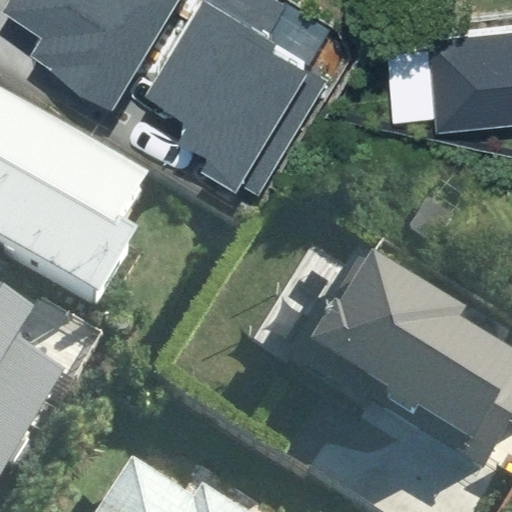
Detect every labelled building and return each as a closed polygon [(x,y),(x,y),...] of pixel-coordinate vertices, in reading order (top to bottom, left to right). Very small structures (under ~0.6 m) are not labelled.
[(43,0),(48,3),(36,23),(117,72),(161,0),(43,0)] [(281,0),(189,0),(151,60),(191,85),(181,102),(213,121),(208,134),(264,171),(334,60),(312,50),(317,42),(272,15),(281,0)] [(511,10),(436,17),(443,104),(511,98),(511,10)] [(0,265),(92,325),(167,203),(0,91),(0,265)] [(481,316),(372,254),(310,362),(421,425),(430,408),(508,452),(511,444),(511,352),(473,330),(481,316)] [(0,500),(80,382),(25,344),(41,321),(0,293),(0,500)] [(249,511),(208,487),(201,498),(137,459),(104,511),(249,511)]
